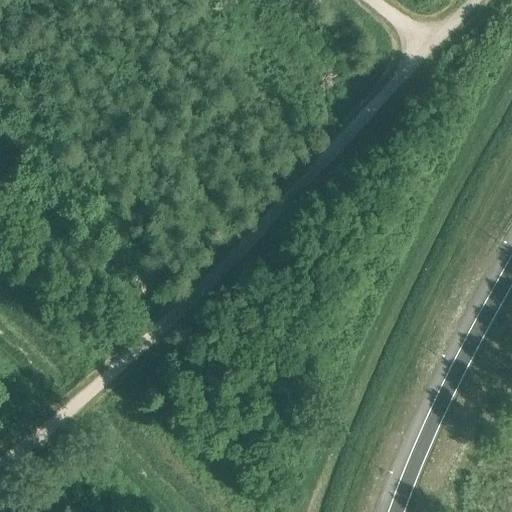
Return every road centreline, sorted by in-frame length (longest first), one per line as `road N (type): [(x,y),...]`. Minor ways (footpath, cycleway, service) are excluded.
road 1 (track): [(417,65),(84,396),(0,465)]
road 2 (motorway): [(511,266),(429,426),(396,511)]
